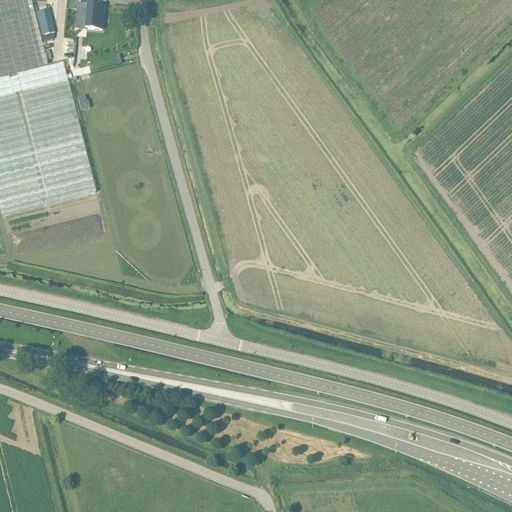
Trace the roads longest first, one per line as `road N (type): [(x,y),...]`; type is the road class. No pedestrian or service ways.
road 1 (primary): [(144,377),(374,437),(511,489)]
road 2 (primary): [(511,464),(344,411),(144,377)]
road 3 (unclassified): [(219,341),(148,67),(142,0)]
road 4 (unclassified): [(511,424),(219,341)]
road 5 (unclassified): [(0,389),(251,491),(272,511)]
road 6 (unclassified): [(219,341),(0,291)]
road 7 (track): [(511,28),(403,133)]
road 8 (primary): [(144,377),(0,349)]
